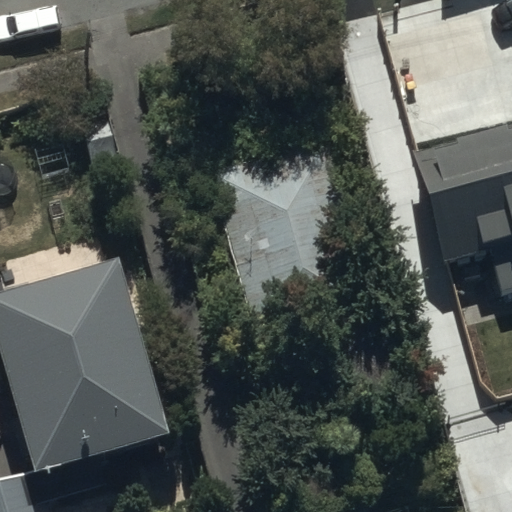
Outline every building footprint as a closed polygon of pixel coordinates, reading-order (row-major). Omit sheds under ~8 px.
[(511,122),(413,151),(447,270),(487,258),(499,298),(511,294),(511,122)] [(331,129),(209,166),(259,334),(382,297),(331,129)] [(115,269),(0,300),(0,380),(27,478),(39,474),(162,441),(115,269)] [(510,462),(479,351),(424,367),(455,478),(510,462)] [(0,511),(50,511),(39,474),(27,478),(0,485),(0,511)]
